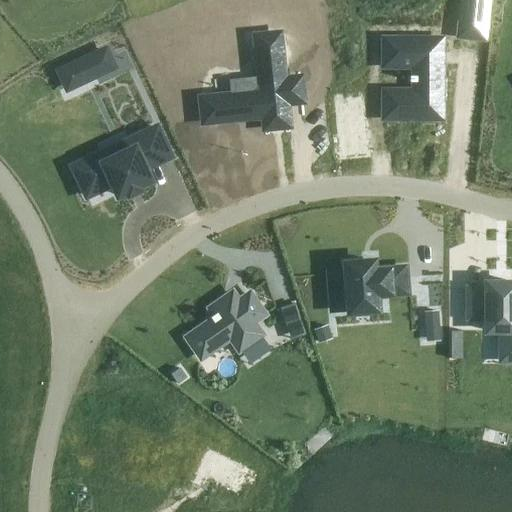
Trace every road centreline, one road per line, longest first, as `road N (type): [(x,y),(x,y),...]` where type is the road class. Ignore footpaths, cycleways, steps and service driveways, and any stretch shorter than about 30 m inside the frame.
road 1 (unclassified): [(62,327),(93,319),(170,251),(265,203),(329,189),(395,188),(511,211)]
road 2 (unclassified): [(62,327),(41,511)]
road 3 (unclassified): [(0,176),(49,265),(62,327)]
